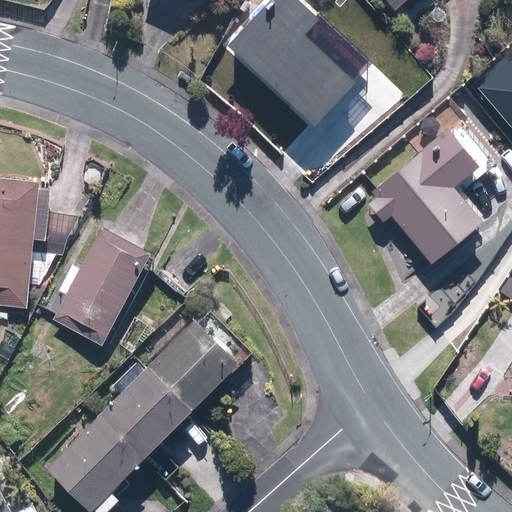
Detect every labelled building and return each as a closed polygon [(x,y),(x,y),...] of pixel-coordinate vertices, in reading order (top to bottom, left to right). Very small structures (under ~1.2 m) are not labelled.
[(320,11),(306,0),(266,0),(230,43),(318,119),(354,78),(301,32),(320,11)] [(511,57),(478,86),(511,126),(511,57)] [(483,155),(449,120),(378,188),(381,190),(375,196),(391,214),(397,208),(440,252),(484,209),(461,177),(483,155)] [(0,294),(28,296),(35,180),(0,177),(0,294)] [(112,338),(158,245),(115,224),(95,264),(80,256),(67,283),(82,291),(78,299),(73,296),(64,315),(112,338)] [(244,358),(200,314),(154,360),(150,355),(124,381),(128,386),(57,457),(101,501),(178,425),(203,450),(223,429),(198,404),(244,358)] [(0,445),(0,466),(10,460),(0,445)] [(9,511),(0,492),(0,511),(35,511),(32,506),(19,511),(9,511)]
